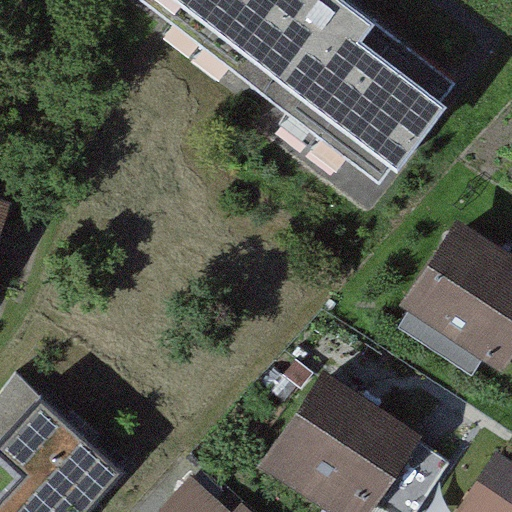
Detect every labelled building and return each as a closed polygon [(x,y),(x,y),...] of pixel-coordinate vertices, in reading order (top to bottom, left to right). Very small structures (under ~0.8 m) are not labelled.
[(136,0),(135,2),(382,184),(458,81),(347,0),(136,0)] [(405,308),(506,373),(511,363),(511,264),(457,228),(405,308)] [(0,500),(0,511),(127,511),(179,458),(75,359),(17,420),(48,450),(0,500)] [(0,435),(2,437),(41,386),(21,370),(0,397),(0,435)] [(264,459),(345,511),(370,511),(417,441),(318,376),(264,459)] [(250,511),(203,463),(161,503),(169,511),(250,511)] [(511,511),(511,500),(483,482),(463,511),(511,511)]
